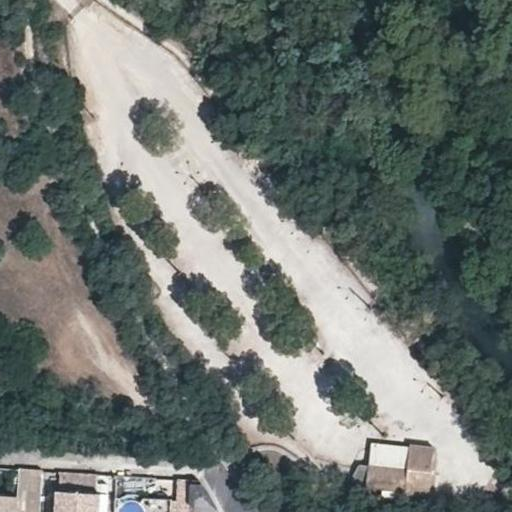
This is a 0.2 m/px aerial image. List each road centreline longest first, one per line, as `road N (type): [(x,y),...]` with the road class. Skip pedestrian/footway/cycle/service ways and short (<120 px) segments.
road 1 (track): [(61,0),(146,72),(423,420),(511,482)]
road 2 (track): [(402,0),(412,30),(483,78),(511,135)]
